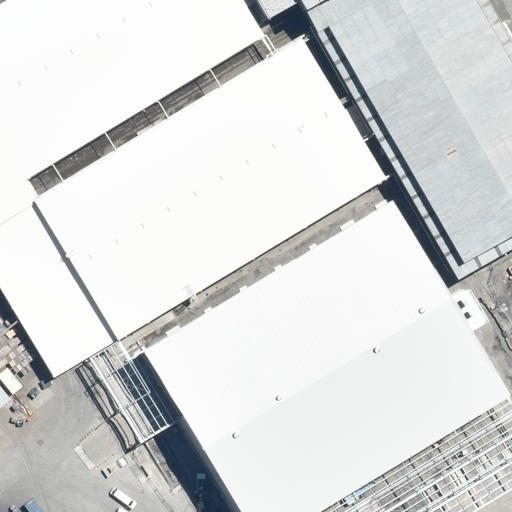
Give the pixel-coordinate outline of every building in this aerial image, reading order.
[(201,0),(0,0),(0,202),(237,57),(201,0)] [(445,265),(449,271),(511,234),(511,63),(475,0),(293,0),(299,11),(398,183),(445,265)] [(0,227),(0,337),(34,392),(358,193),(275,59),(0,227)] [(390,204),(141,348),(237,511),(469,511),(511,487),(511,412),(442,292),(390,204)] [(0,412),(11,403),(0,390),(0,412)]
